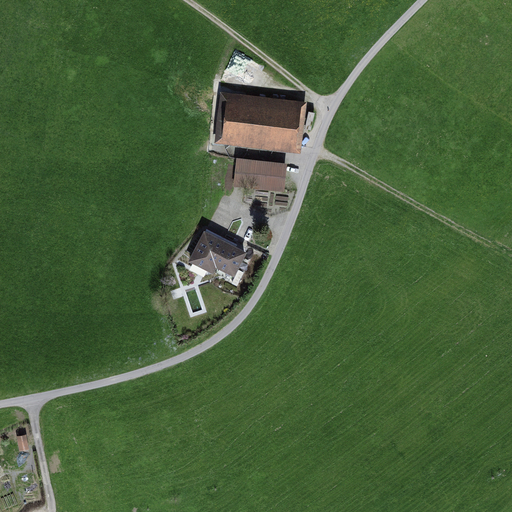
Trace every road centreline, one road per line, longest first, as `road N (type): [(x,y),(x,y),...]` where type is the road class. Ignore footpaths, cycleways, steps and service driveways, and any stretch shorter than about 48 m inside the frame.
road 1 (track): [(317,147),(511,255)]
road 2 (track): [(192,0),(333,108)]
